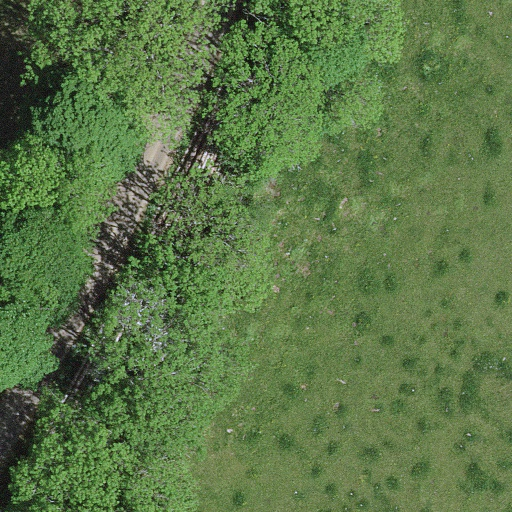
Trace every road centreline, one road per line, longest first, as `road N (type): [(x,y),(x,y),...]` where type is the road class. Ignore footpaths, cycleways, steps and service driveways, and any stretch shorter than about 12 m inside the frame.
road 1 (residential): [(0,448),(98,268),(226,0)]
road 2 (track): [(160,144),(0,53)]
